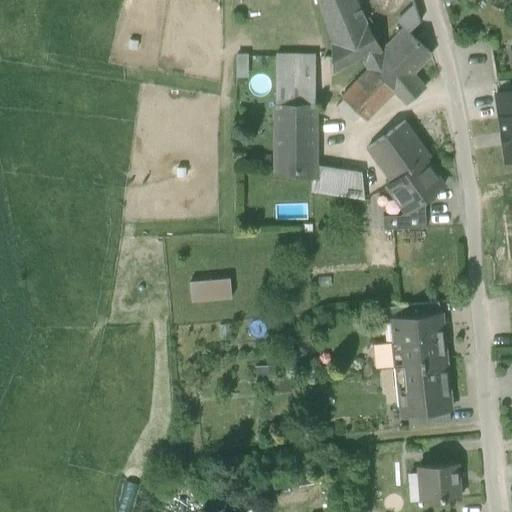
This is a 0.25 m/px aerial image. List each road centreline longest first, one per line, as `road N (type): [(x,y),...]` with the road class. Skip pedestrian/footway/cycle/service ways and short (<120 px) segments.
road 1 (residential): [(496,511),(460,126),(425,0)]
road 2 (track): [(488,423),(136,460)]
